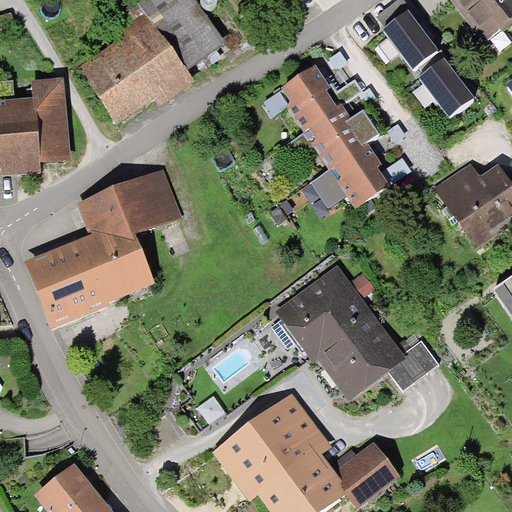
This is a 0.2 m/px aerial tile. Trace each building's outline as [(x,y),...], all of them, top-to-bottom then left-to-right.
[(134,0),(148,20),(75,69),(111,123),(190,71),(182,59),(215,37),(189,0),(134,0)] [(511,0),(451,0),(485,45),(511,25),(511,0)] [(383,32),(415,72),(440,53),(414,19),(408,13),(383,32)] [(303,129),(336,106),(322,86),(329,81),(313,59),(277,83),(292,104),(288,107),(303,129)] [(449,67),(445,61),(418,80),(449,121),(475,102),(449,67)] [(0,165),(67,159),(59,75),(27,79),(28,90),(12,92),(10,75),(0,75),(0,165)] [(326,171),(330,169),(367,143),(381,133),(362,106),(344,118),(336,106),(303,129),(279,146),(288,159),(307,145),(326,171)] [(330,169),(357,207),(388,186),(373,164),(379,159),(367,143),(330,169)] [(437,184),(477,249),(511,227),(511,182),(500,163),(480,175),(473,162),(437,184)] [(26,266),(52,333),(110,310),(103,294),(148,276),(132,236),(180,217),(161,170),(77,203),(91,241),(26,266)] [(333,264),(274,310),(344,401),(382,372),(400,395),(438,365),(419,341),(402,354),(333,264)] [(511,280),(495,292),(511,316),(511,280)] [(285,393),(214,452),(263,511),(321,511),(344,493),(356,506),(392,476),(364,441),(331,469),(317,452),(327,443),(285,393)] [(92,511),(103,503),(67,461),(31,491),(48,511),(92,511)] [(109,511),(103,503),(92,511),(109,511)]
